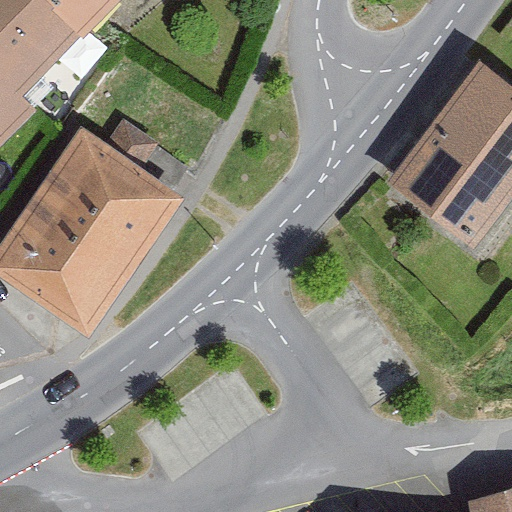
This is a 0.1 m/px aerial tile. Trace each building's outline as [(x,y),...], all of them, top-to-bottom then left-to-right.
[(85,20),(62,0),(0,0),(0,139),(37,100),(23,88),(85,20)] [(62,0),(85,20),(103,0),(62,0)] [(511,68),(482,46),(390,169),(475,232),(511,182),(511,68)] [(181,180),(80,113),(0,235),(0,259),(90,318),(181,180)] [(472,511),(467,511),(511,511),(511,475),(469,488),(472,511)]
